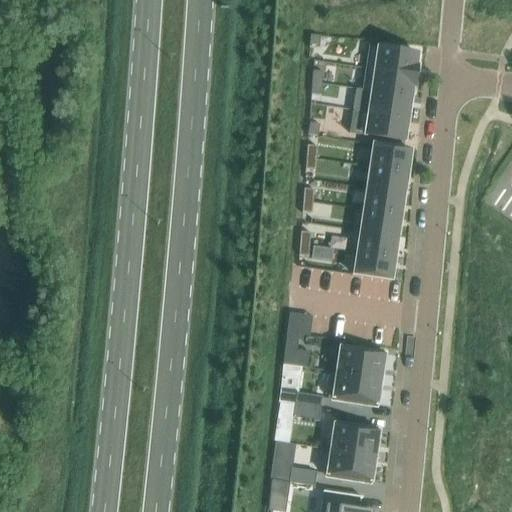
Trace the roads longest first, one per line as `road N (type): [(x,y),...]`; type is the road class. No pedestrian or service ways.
road 1 (primary): [(153,511),(203,0)]
road 2 (primary): [(149,0),(102,511)]
road 3 (residential): [(408,511),(448,82)]
